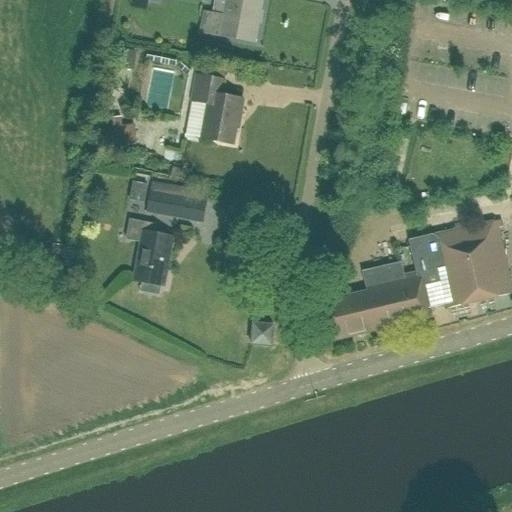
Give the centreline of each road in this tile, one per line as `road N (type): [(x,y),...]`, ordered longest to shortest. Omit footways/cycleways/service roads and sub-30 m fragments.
road 1 (unclassified): [(312,382),(294,265),(343,0)]
road 2 (tertiary): [(312,382),(0,481)]
road 3 (tertiary): [(511,325),(312,382)]
